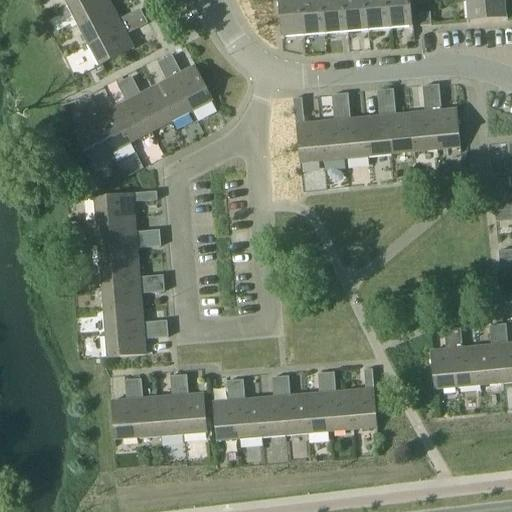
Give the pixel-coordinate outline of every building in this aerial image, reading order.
[(80,0),(67,7),(78,27),(112,10),(106,0),(80,0)] [(278,2),(281,41),(304,39),(301,0),(278,2)] [(322,0),(305,0),(301,0),(304,39),(326,37),(322,0)] [(344,0),(322,0),(326,37),(347,35),(344,0)] [(366,0),(344,0),(347,35),(369,34),(366,0)] [(366,0),(369,34),(391,32),(388,0),(366,0)] [(413,30),(410,0),(388,0),(391,32),(413,30)] [(506,22),(506,21),(504,0),(495,0),(466,3),(468,25),(506,22)] [(88,48),(122,30),(112,10),(78,27),(88,48)] [(126,17),(130,25),(144,18),(140,10),(126,17)] [(431,27),(430,14),(419,15),(420,28),(431,27)] [(134,32),(148,25),(144,18),(130,25),(134,32)] [(133,51),(122,30),(88,48),(99,68),(133,51)] [(172,57),(164,61),(171,73),(178,69),(172,57)] [(157,65),(163,77),(171,73),(164,61),(157,65)] [(213,103),(196,69),(174,80),(192,114),(213,103)] [(131,78),(124,82),(130,94),(137,91),(131,78)] [(154,91),(171,125),(192,114),(174,80),(154,91)] [(116,86),(123,98),(130,94),(124,82),(116,86)] [(440,100),(439,86),(430,87),(431,101),(440,100)] [(422,88),(423,102),(431,101),(430,87),(422,88)] [(154,91),(134,101),(151,135),(171,125),(154,91)] [(395,105),(393,91),(385,92),(386,105),(395,105)] [(377,92),(378,106),(386,105),(385,92),(377,92)] [(350,109),(348,95),(340,96),(341,110),(350,109)] [(331,97),(333,111),(341,110),(340,96),(331,97)] [(90,99),(83,103),(89,115),(96,112),(90,99)] [(303,113),(302,100),(293,100),(294,114),(303,113)] [(134,101),(113,112),(131,146),(151,135),(134,101)] [(82,119),(89,115),(83,103),(75,107),(82,119)] [(131,146),(113,112),(93,122),(110,156),(131,146)] [(460,151),(456,112),(433,115),(436,153),(460,151)] [(433,115),(410,117),(414,155),(436,153),(433,115)] [(410,117),(387,119),(391,157),(414,155),(410,117)] [(387,119),(365,121),(368,159),(391,157),(387,119)] [(346,161),(368,159),(365,121),(342,123),(346,161)] [(72,133),(89,167),(110,156),(93,122),(72,133)] [(346,161),(342,123),(320,125),(323,164),(346,161)] [(296,128),(300,166),(323,164),(320,125),(296,128)] [(503,160),(490,162),(490,170),(504,169),(503,160)] [(504,169),(490,170),(490,171),(491,178),(505,177),(504,169)] [(142,194),(143,203),(157,202),(157,193),(142,194)] [(132,197),(94,200),(96,223),(134,220),(132,197)] [(508,206),(494,207),(495,215),(509,214),(508,206)] [(509,214),(495,215),(495,217),(495,224),(509,222),(509,214)] [(136,243),(134,220),(96,223),(98,246),(136,243)] [(159,232),(145,233),(146,242),(160,241),(159,232)] [(147,249),(161,248),(160,241),(146,242),(147,249)] [(138,265),(136,243),(98,246),(99,268),(138,265)] [(511,251),(498,252),(499,260),(511,259),(511,251)] [(511,259),(499,260),(499,263),(500,269),(511,267),(511,259)] [(138,265),(99,268),(101,291),(139,288),(138,265)] [(163,277),(149,278),(150,287),(164,286),(163,277)] [(151,295),(165,293),(164,286),(150,287),(151,295)] [(141,311),(139,288),(101,291),(103,314),(141,311)] [(143,333),(141,311),(103,314),(105,336),(143,333)] [(153,324),(154,332),(168,331),(167,322),(153,324)] [(498,326),(489,327),(490,341),(499,340),(498,326)] [(498,326),(499,340),(507,340),(506,326),(498,326)] [(453,331),(452,331),(453,345),(462,344),(461,330),(453,331)] [(155,340),(168,339),(168,331),(154,332),(155,340)] [(452,331),(444,332),(445,345),(453,345),(452,331)] [(145,357),(143,333),(105,336),(107,360),(145,357)] [(511,345),(508,346),(500,347),(503,385),(504,384),(511,383),(511,345)] [(477,349),(480,387),(481,387),(503,385),(500,347),(491,348),(477,349)] [(463,350),(454,351),(458,389),(480,387),(477,349),(463,350)] [(445,352),(431,353),(435,391),(458,389),(454,351),(445,352)] [(373,386),(373,371),(363,372),(365,387),(373,386)] [(335,389),(334,374),(326,375),(328,389),(335,389)] [(317,376),(318,390),(328,389),(326,375),(317,376)] [(170,378),(171,392),(180,391),(179,377),(170,378)] [(186,377),(179,377),(180,391),(188,391),(186,377)] [(272,379),(273,393),(282,392),(281,378),(272,379)] [(289,378),(281,378),(282,392),(290,392),(289,378)] [(141,380),(133,381),(134,395),(142,394),(141,380)] [(124,382),(126,396),(134,395),(133,381),(124,382)] [(226,383),(227,396),(236,396),(235,382),(226,383)] [(243,382),(235,382),(236,396),(244,395),(243,382)] [(374,391),(351,393),(354,431),(378,430),(374,391)] [(328,395),(331,433),(354,431),(351,393),(328,395)] [(305,397),(308,435),(331,433),(328,395),(305,397)] [(207,435),(204,397),(181,399),(183,436),(207,435)] [(282,399),(286,437),(308,435),(305,397),(282,399)] [(158,400),(161,438),(183,436),(181,399),(158,400)] [(282,399),(260,401),(263,439),(286,437),(282,399)] [(161,438),(158,400),(135,402),(138,440),(161,438)] [(237,403),(240,441),(263,439),(260,401),(237,403)] [(111,404),(114,442),(138,440),(135,402),(111,404)] [(213,405),(216,443),(240,441),(237,403),(213,405)]
